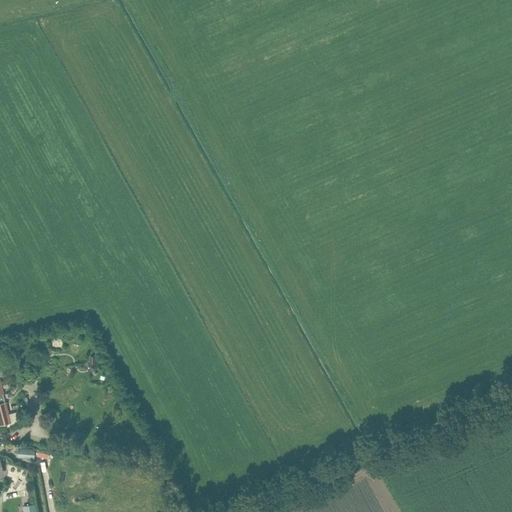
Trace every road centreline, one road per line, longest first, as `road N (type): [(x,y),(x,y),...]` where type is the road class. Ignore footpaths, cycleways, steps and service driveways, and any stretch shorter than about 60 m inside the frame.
road 1 (unclassified): [(238,511),(511,393)]
road 2 (unclassified): [(199,511),(168,459),(53,434)]
